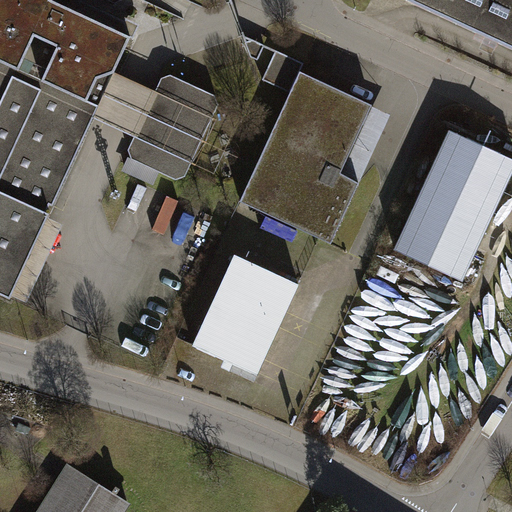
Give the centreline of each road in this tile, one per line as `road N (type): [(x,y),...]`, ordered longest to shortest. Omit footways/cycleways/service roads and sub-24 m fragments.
road 1 (tertiary): [(389,511),(276,449),(206,421),(0,359)]
road 2 (residential): [(300,0),(295,10),(511,111)]
